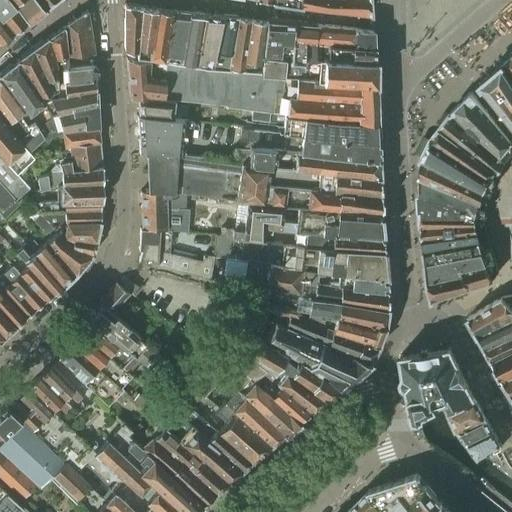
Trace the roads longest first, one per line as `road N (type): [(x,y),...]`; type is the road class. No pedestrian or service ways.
road 1 (residential): [(0,373),(109,270),(120,220),(113,0)]
road 2 (residential): [(379,383),(345,399),(217,511)]
road 3 (residential): [(511,430),(455,329),(410,319)]
road 4 (residential): [(410,319),(397,191)]
